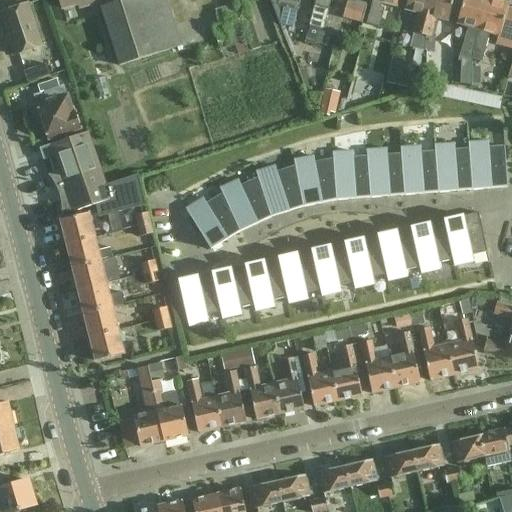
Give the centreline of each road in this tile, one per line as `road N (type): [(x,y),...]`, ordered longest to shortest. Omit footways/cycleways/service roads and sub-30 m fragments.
road 1 (residential): [(87,495),(511,400)]
road 2 (tertiary): [(87,495),(0,177)]
